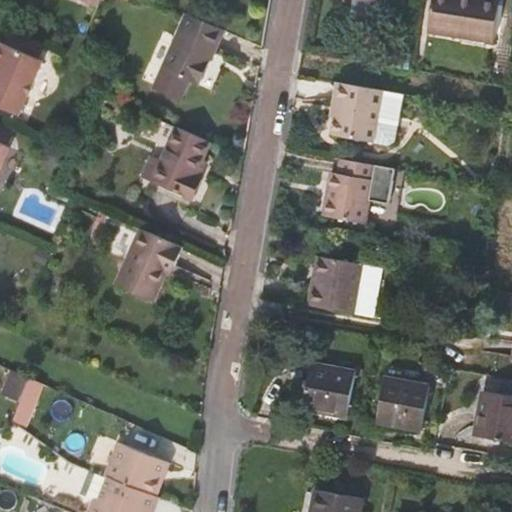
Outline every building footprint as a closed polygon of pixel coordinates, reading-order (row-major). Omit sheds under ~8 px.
[(493,41),(498,4),(468,0),(432,0),(428,32),(493,41)] [(205,22),(187,15),(163,71),(199,86),(224,31),(205,22)] [(13,33),(7,45),(19,50),(22,43),(42,52),(38,59),(40,60),(46,47),(13,33)] [(7,45),(1,42),(0,43),(0,107),(20,116),(44,61),(40,60),(38,59),(42,52),(22,43),(19,50),(7,45)] [(335,83),(332,100),(336,102),(333,119),(331,135),(374,142),(377,123),(398,127),(404,95),(391,93),(335,83)] [(0,122),(0,129),(4,131),(0,140),(0,142),(6,146),(14,128),(0,122)] [(377,123),(374,142),(389,145),(397,137),(398,127),(377,123)] [(177,128),(162,162),(153,183),(193,202),(202,182),(197,179),(205,162),(213,144),(177,128)] [(0,166),(9,147),(6,146),(0,142),(0,140),(4,131),(0,129),(0,166)] [(141,177),(153,183),(162,162),(150,157),(141,177)] [(374,165),(340,159),(337,173),(331,172),(324,216),(365,223),(374,165)] [(505,162),(492,160),(490,179),(503,181),(505,162)] [(197,179),(202,182),(210,165),(205,162),(197,179)] [(155,305),(168,275),(172,266),(177,269),(186,250),(161,239),(142,230),(117,288),(155,305)] [(487,240),(464,237),(460,258),(485,262),(487,240)] [(51,254),(39,248),(33,261),(46,266),(51,254)] [(315,257),(306,307),(327,310),(390,322),(398,271),(315,257)] [(174,278),(177,269),(172,266),(168,275),(174,278)] [(354,372),(312,364),(303,408),(346,416),(354,372)] [(27,380),(9,372),(0,393),(0,396),(18,404),(27,380)] [(430,386),(385,377),(377,422),(421,430),(430,386)] [(14,412),(29,418),(41,386),(27,380),(18,404),(14,412)] [(511,396),(482,391),(474,435),(511,441),(511,396)] [(25,429),(29,418),(14,412),(10,423),(25,429)] [(72,511),(152,511),(158,499),(155,497),(168,463),(117,442),(103,477),(106,478),(100,493),(95,491),(89,508),(76,503),(72,511)] [(360,511),(363,500),(316,490),(311,511),(360,511)]
